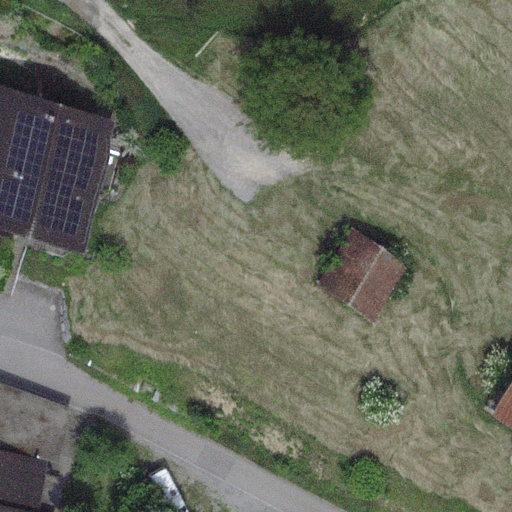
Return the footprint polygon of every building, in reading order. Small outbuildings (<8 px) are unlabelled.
[(103,121),(0,87),(0,233),(61,253),(103,121)] [(345,227),(306,282),(362,322),(401,267),(345,227)] [(511,344),(469,410),(511,438),(511,344)] [(66,409),(0,385),(0,445),(48,458),(44,472),(54,475),(66,409)] [(0,511),(34,511),(44,472),(48,458),(0,445),(0,511)]
